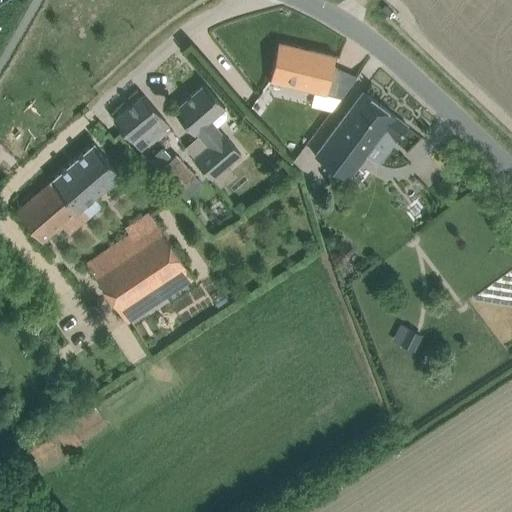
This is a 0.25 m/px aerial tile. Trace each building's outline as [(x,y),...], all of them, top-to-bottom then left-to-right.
[(326,92),(341,97),(357,75),(333,65),(335,55),(278,41),(269,79),(326,92)] [(222,133),(216,127),(225,120),(227,117),(227,113),(226,109),(223,107),(224,106),(204,83),(173,109),(194,133),(195,131),(208,145),(193,158),(211,178),(240,153),(222,133)] [(366,153),(379,162),(407,125),(394,115),(395,115),(362,91),(314,155),(347,179),(366,153)] [(140,150),(169,125),(142,94),(113,119),(140,150)] [(93,196),(120,173),(94,142),(15,209),(41,240),(61,224),(69,233),(101,205),(93,196)] [(175,153),(171,157),(164,149),(149,162),(176,191),(195,174),(175,153)] [(118,256),(94,273),(127,322),(167,295),(194,277),(149,211),(125,227),(129,233),(125,236),(111,245),(118,256)] [(413,351),(421,334),(399,322),(390,340),(413,351)] [(75,432),(61,441),(67,449),(80,441),(75,432)]
